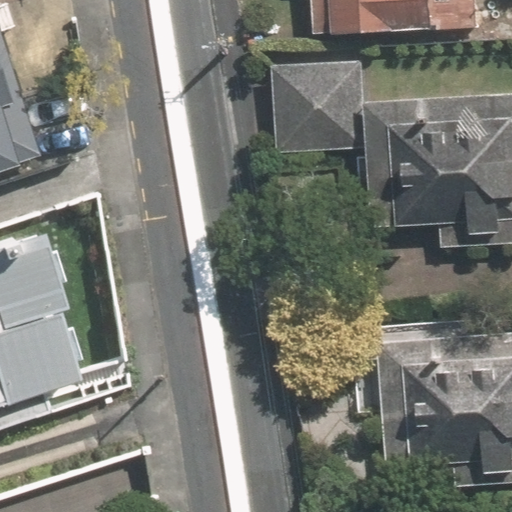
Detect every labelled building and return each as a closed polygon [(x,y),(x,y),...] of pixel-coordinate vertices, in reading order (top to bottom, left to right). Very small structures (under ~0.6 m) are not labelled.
[(311,0),(313,36),(483,29),(481,0),(311,0)] [(0,171),(44,156),(0,22),(0,171)] [(363,151),(359,62),(273,66),(277,155),(363,151)] [(511,91),(367,99),(374,231),(437,227),(439,247),(511,243),(511,91)] [(0,240),(0,400),(81,374),(59,305),(66,303),(41,227),(0,240)] [(359,412),(389,412),(389,465),(480,465),(480,477),(505,477),(505,488),(511,487),(511,353),(447,353),(447,334),(390,334),(359,333),(359,412)]
